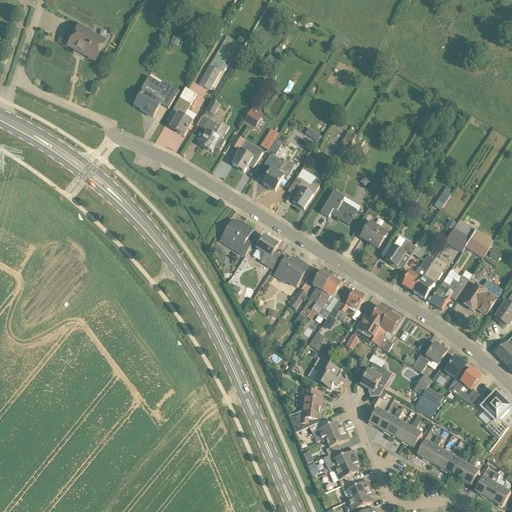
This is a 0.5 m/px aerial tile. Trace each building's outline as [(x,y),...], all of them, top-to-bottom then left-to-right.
[(94,61),(99,52),(105,41),(78,27),(67,47),(94,61)] [(179,47),(182,36),(174,34),(171,45),(179,47)] [(267,39),(260,34),(256,41),(263,45),(267,39)] [(223,45),(210,67),(220,72),(238,43),(227,37),(223,45)] [(336,51),(339,46),(333,43),(330,48),(336,51)] [(210,91),(220,72),(210,67),(199,85),(210,91)] [(153,118),(158,110),(162,104),(169,108),(178,93),(167,86),(159,100),(144,91),(135,106),(146,112),(145,113),(153,118)] [(174,110),(180,113),(171,128),(184,137),(193,122),(184,117),(197,96),(186,90),(174,110)] [(203,118),(208,120),(202,130),(207,134),(200,146),(212,154),(215,148),(219,151),(224,143),(221,142),(229,128),(222,123),(220,127),(211,122),(221,106),(213,101),(203,118)] [(254,130),(262,117),(252,110),(244,124),(254,130)] [(357,137),(349,133),(341,146),(348,151),(357,137)] [(291,142),(301,148),(308,137),(303,134),(301,137),(296,134),(291,142)] [(318,143),(322,137),(316,134),(312,139),(318,143)] [(253,169),(260,159),(255,156),(253,159),(247,155),(252,147),(241,140),(236,149),(240,152),(237,158),(238,158),(233,166),(239,170),(238,171),(243,173),(243,172),(245,173),(247,169),(248,169),(249,168),(248,167),(249,166),(253,169)] [(363,154),(368,146),(358,140),(354,148),(363,154)] [(275,142),(270,152),(276,156),(282,147),(275,142)] [(284,163),(283,163),(271,156),(265,166),(272,170),(263,185),(275,192),(284,178),(287,180),(288,179),(287,179),(292,171),(283,166),(284,163)] [(293,203),(299,207),(304,211),(320,187),(314,183),(317,179),(307,173),(303,170),(289,191),(298,197),(293,203)] [(354,218),(360,208),(335,192),(321,214),(329,219),(332,214),(340,218),(338,220),(349,227),(353,220),(354,219),(354,218)] [(449,199),(449,198),(442,194),(434,207),(435,207),(441,211),(449,199)] [(453,232),(457,225),(450,220),(446,227),(453,232)] [(462,254),(463,253),(475,235),(477,231),(460,221),(444,247),(450,251),(452,248),(462,254)] [(221,243),(245,258),(253,245),(247,242),(254,231),(246,226),(244,229),(233,222),(221,243)] [(378,250),(389,233),(372,223),(363,236),(370,240),(368,244),(378,250)] [(476,250),(485,256),(492,246),(475,235),(463,253),(468,256),(470,252),(473,254),(476,250)] [(405,256),(410,259),(413,255),(419,245),(416,244),(414,247),(399,237),(385,260),(397,268),(405,256)] [(260,264),(273,271),(281,259),(274,255),(279,246),(265,238),(257,251),(265,256),(260,264)] [(425,249),(419,245),(413,255),(419,258),(425,249)] [(489,257),(498,263),(503,256),(494,250),(489,257)] [(422,280),(424,278),(432,266),(436,259),(432,256),(427,258),(420,269),(419,269),(415,275),(410,272),(405,281),(406,281),(402,286),(414,294),(422,280)] [(286,285),(288,284),(295,289),(310,268),(302,262),(300,266),(287,257),(274,277),(286,285)] [(435,285),(443,273),(432,266),(424,278),(422,280),(414,294),(425,301),(435,285)] [(463,277),(469,281),(472,276),(466,272),(463,277)] [(313,287),(316,289),(309,301),(310,301),(301,316),(306,320),(307,319),(310,314),(312,312),(316,305),(332,279),(322,273),(313,287)] [(458,298),(469,281),(463,277),(458,284),(454,281),(450,287),(444,283),(430,304),(442,311),(453,295),(458,298)] [(343,285),(332,279),(316,305),(312,312),(317,315),(322,318),(326,321),(330,317),(339,303),(346,292),(341,289),(343,285)] [(476,309),(487,316),(497,300),(499,301),(504,293),(489,284),(484,291),(476,286),(463,305),(474,312),(476,309)] [(244,297),(245,297),(250,299),(252,299),(254,292),(246,290),(244,297)] [(308,295),(301,290),(289,307),(296,311),(308,295)] [(343,305),(339,303),(330,317),(335,320),(337,318),(343,322),(347,316),(348,316),(352,309),(357,313),(366,299),(364,298),(364,297),(361,295),(360,296),(355,293),(351,299),(348,297),(343,305)] [(510,329),(511,325),(511,295),(507,302),(496,319),(510,329)] [(358,329),(374,339),(390,314),(379,308),(371,320),(366,317),(358,329)] [(279,313),(270,310),(268,317),(278,320),(279,313)] [(312,322),(317,315),(312,312),(310,314),(307,319),(312,322)] [(401,322),(390,314),(374,339),(372,343),(379,347),(389,353),(394,344),(384,338),(387,333),(392,337),(401,322)] [(289,328),(281,339),(287,343),(295,332),(289,328)] [(308,328),(305,334),(311,338),(315,332),(308,328)] [(328,340),(317,334),(310,347),(320,353),(328,340)] [(346,347),(353,351),(360,340),(353,336),(346,347)] [(511,338),(507,343),(496,355),(510,369),(511,367),(511,338)] [(276,342),(272,348),(278,351),(281,346),(281,345),(276,342)] [(436,345),(425,360),(421,356),(413,369),(422,374),(429,363),(431,364),(433,362),(439,367),(448,353),(436,345)] [(274,355),(270,348),(263,352),(268,359),(274,355)] [(412,368),(416,361),(408,356),(404,362),(412,368)] [(448,391),(452,393),(461,383),(457,381),(467,366),(455,358),(445,373),(455,380),(448,391)] [(321,361),(315,372),(320,374),(315,382),(331,391),(334,385),(337,387),(340,382),(337,380),(342,373),(321,361)] [(361,386),(373,394),(380,383),(386,387),(393,375),(380,368),(378,371),(372,367),(361,386)] [(482,398),(480,397),(474,391),(469,397),(465,393),(464,394),(462,392),(466,387),(471,392),(483,379),(472,370),(461,383),(452,393),(474,408),(482,398)] [(433,382),(425,377),(415,392),(423,397),(428,389),(433,382)] [(439,408),(444,399),(428,389),(423,397),(422,398),(439,408)] [(320,393),(304,391),(301,412),(289,417),(296,434),(310,428),(320,424),(320,421),(321,421),(324,400),(319,399),(320,393)] [(508,429),(509,428),(500,420),(509,411),(511,408),(508,405),(505,408),(502,405),(504,404),(504,403),(504,402),(504,401),(498,395),(496,394),(493,397),(485,406),(482,409),(494,420),(486,429),(499,442),(508,429)] [(435,414),(439,409),(422,398),(415,410),(426,416),(432,420),(435,414)] [(387,414),(378,409),(369,424),(378,429),(387,414)] [(387,434),(396,419),(393,418),(387,414),(378,429),(387,434)] [(398,421),(401,417),(396,414),(393,418),(396,419),(387,434),(396,439),(404,424),(398,421)] [(317,444),(322,442),(346,432),(343,426),(339,428),(337,423),(331,426),(328,420),(320,424),(310,428),(317,444)] [(405,444),(413,429),(411,428),(409,427),(404,424),(396,439),(405,444)] [(416,431),(418,427),(414,424),(411,428),(413,429),(405,444),(414,450),(423,435),(416,431)] [(326,451),(329,457),(341,451),(339,446),(350,441),(346,432),(322,442),(322,444),(327,442),(330,450),(326,451)] [(427,462),(435,447),(433,445),(426,441),(417,456),(427,462)] [(438,448),(440,444),(435,441),(433,445),(435,447),(427,462),(436,467),(444,452),(438,448)] [(325,463),(329,473),(330,474),(336,472),(359,462),(355,452),(343,457),(341,451),(329,457),(323,459),(325,463)] [(455,458),(458,454),(453,451),(451,456),(453,457),(445,472),(453,477),(462,462),(455,458)] [(445,472),(453,457),(451,456),(444,452),(436,467),(445,472)] [(473,468),(476,464),(471,461),(468,466),(471,467),(462,482),(472,487),(480,472),(473,468)] [(340,482),(342,487),(355,482),(352,476),(359,473),(357,468),(361,466),(359,462),(336,472),(330,474),(334,484),(340,482)] [(462,482),(471,467),(468,466),(462,462),(453,477),(462,482)] [(318,475),(314,465),(308,468),(312,477),(318,475)] [(496,485),(498,480),(493,477),(491,482),(493,483),(485,498),(493,503),(502,488),(496,485)] [(485,498),(493,483),(491,482),(484,478),(475,493),(485,498)] [(351,499),(347,501),(348,503),(372,493),(368,482),(357,487),(355,482),(342,487),(344,493),(348,492),(351,499)] [(503,508),(511,494),(502,488),(493,503),(503,508)] [(372,493),(348,503),(349,506),(350,505),(352,511),(367,511),(368,511),(366,507),(372,504),(370,499),(374,497),(372,493)]
